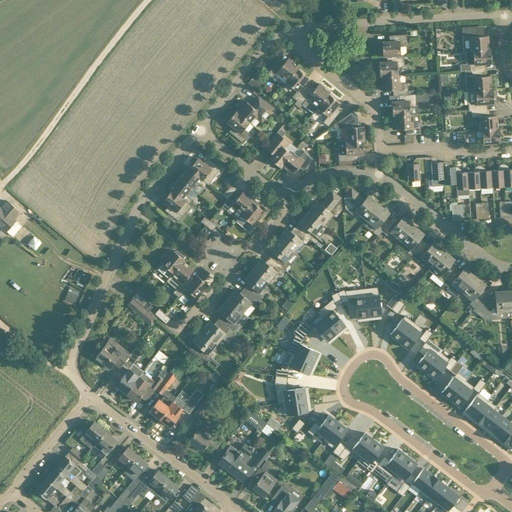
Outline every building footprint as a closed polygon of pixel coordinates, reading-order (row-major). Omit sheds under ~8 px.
[(470,37),(471,51),(491,49),(489,49),(488,36),(478,36),(477,26),(462,27),(463,37),(470,37)] [(382,42),(383,56),(400,55),(400,47),(407,46),(407,44),(406,34),(391,35),(392,41),(382,42)] [(492,63),(491,49),(471,51),(465,51),(466,64),(460,64),(460,71),(464,71),(480,70),(482,70),(481,64),(492,63)] [(404,55),(400,55),(383,56),(389,56),(389,62),(379,62),(380,76),(400,75),(398,75),(397,67),(404,67),(404,55)] [(267,74),(272,78),(277,72),(287,81),(286,82),(297,68),(298,69),(299,67),(288,58),(281,66),(277,62),(267,74)] [(308,77),(298,69),(297,68),(286,82),(297,91),(292,97),(297,101),(306,89),(302,85),(308,77)] [(480,76),(480,70),(464,71),(466,91),(475,91),(475,90),(493,89),(491,89),(490,76),(480,76)] [(248,83),(255,90),(263,80),(255,74),(248,83)] [(400,83),(400,75),(380,76),(382,76),(383,90),(393,89),(393,96),(401,95),(408,95),(408,94),(407,83),(400,83)] [(303,103),(314,112),(317,107),(328,94),(330,92),(319,83),(312,91),(308,87),(306,89),(297,101),(295,104),(300,108),(303,103)] [(493,90),(493,89),(475,90),(475,91),(476,104),(468,104),(469,111),(486,110),(484,110),(484,104),(494,103),(497,103),(496,90),(493,90)] [(417,106),(417,102),(429,101),(428,93),(408,94),(408,95),(401,95),(402,101),(392,102),(393,116),(412,114),(412,106),(417,106)] [(339,102),(329,94),(328,94),(317,107),(328,116),(323,122),(328,126),(331,122),(338,114),(333,110),(339,102)] [(262,122),(273,109),(258,96),(251,105),(246,102),(238,112),(237,112),(250,122),(249,123),(251,124),(256,117),(262,122)] [(487,116),(486,110),(469,111),(471,111),(471,117),(479,116),(480,130),(500,129),(498,129),(497,115),(487,116)] [(237,112),(238,112),(236,111),(227,122),(235,128),(231,133),(242,142),(249,135),(250,133),(244,129),(249,123),(250,122),(237,112)] [(345,141),(363,140),(365,140),(364,126),(358,126),(357,115),(353,111),(338,121),(333,125),(335,128),(339,128),(346,127),(347,141),(345,141)] [(413,122),(412,114),(393,116),(395,116),(395,129),(405,129),(406,135),(421,134),(420,122),(413,122)] [(500,143),(500,129),(480,130),(482,130),(482,138),(477,138),(477,144),(483,144),(489,144),(494,143),(500,143)] [(457,145),(464,145),(466,145),(465,131),(457,132),(457,145)] [(267,144),(264,148),(273,155),(270,158),(281,167),(282,166),(292,153),(291,153),(285,148),(290,143),(280,135),(277,132),(267,144)] [(364,154),(363,140),(345,141),(338,141),(339,162),(339,165),(354,164),(354,161),(354,154),(364,154)] [(293,152),(291,153),(292,153),(282,166),(292,174),(299,167),(303,171),(313,159),(304,151),(299,157),(293,152)] [(444,179),(443,162),(436,162),(436,159),(433,156),(424,157),(425,173),(426,180),(431,179),(432,186),(444,185),(443,179),(444,179)] [(189,168),(189,169),(202,180),(203,180),(207,183),(208,184),(221,169),(213,162),(209,159),(205,164),(197,158),(195,157),(192,161),(193,163),(189,168)] [(408,178),(408,181),(420,180),(420,173),(425,173),(424,157),(416,157),(414,161),(414,163),(407,164),(407,170),(405,170),(405,178),(408,178)] [(456,184),(455,167),(448,167),(448,164),(445,161),(443,162),(444,179),(443,179),(444,185),(444,192),(450,192),(450,188),(456,188),(456,184)] [(511,185),(511,168),(508,169),(508,166),(505,163),(503,164),(504,186),(511,185)] [(504,186),(503,164),(501,164),(498,167),(498,170),(491,170),(492,187),(504,186)] [(480,188),(479,165),(477,165),(474,168),(475,171),(467,172),(468,189),(469,188),(480,188)] [(492,187),(491,170),(485,170),(484,168),(481,165),(479,165),(480,188),(492,187)] [(468,189),(467,172),(461,172),(461,169),(457,166),(455,167),(456,184),(456,188),(457,195),(469,195),(469,188),(468,189)] [(207,183),(203,180),(202,180),(189,169),(189,168),(187,167),(178,178),(192,189),(198,183),(202,186),(203,187),(207,183)] [(187,196),(192,189),(178,178),(170,189),(171,190),(189,204),(193,200),(189,197),(187,196)] [(227,200),(231,195),(237,188),(232,184),(222,196),(227,200)] [(351,188),(344,197),(345,208),(353,214),(356,210),(366,219),(378,204),(368,196),(365,199),(364,199),(364,200),(361,200),(358,197),(360,195),(351,188)] [(165,194),(162,199),(163,200),(163,201),(170,207),(167,212),(178,221),(191,206),(189,204),(171,190),(167,196),(165,194)] [(242,214),(253,200),(243,191),(236,199),(231,195),(227,200),(222,207),(227,211),(231,205),(242,213),(242,214)] [(332,191),(325,199),(327,201),(324,204),(322,204),(321,204),(317,201),(308,211),(323,224),(331,213),(335,217),(342,209),(341,198),(332,191)] [(264,209),(253,200),(242,214),(242,213),(240,215),(249,222),(245,228),(254,235),(263,224),(257,218),(264,209)] [(21,212),(7,201),(1,208),(0,206),(0,226),(6,232),(16,220),(15,219),(21,212)] [(390,221),(385,217),(389,213),(388,213),(390,210),(385,206),(383,208),(378,204),(366,219),(376,227),(373,232),(378,236),(382,231),(390,221)] [(315,234),(323,224),(308,211),(300,221),(303,225),(305,227),(302,231),(299,230),(310,238),(321,248),(324,243),(319,237),(315,234)] [(212,231),(216,226),(205,217),(200,222),(212,231)] [(399,220),(398,221),(397,222),(392,218),(390,221),(382,231),(387,236),(391,231),(401,240),(413,225),(402,217),(399,221),(399,220)] [(420,239),(420,238),(423,234),(413,225),(401,240),(411,248),(407,252),(413,257),(423,244),(419,240),(420,239)] [(305,244),(310,239),(310,238),(299,230),(297,228),(293,232),(291,231),(290,231),(287,228),(278,238),(293,251),(301,241),(305,244)] [(275,254),(271,259),(284,269),(288,264),(284,261),(293,251),(278,238),(269,249),(273,252),(273,253),(275,254)] [(332,254),(337,247),(331,242),(325,249),(332,254)] [(428,248),(423,244),(413,257),(418,261),(421,257),(432,265),(444,251),(433,242),(430,246),(429,246),(428,248)] [(158,269),(169,278),(173,272),(183,261),(184,259),(183,258),(183,256),(177,251),(175,251),(173,250),(166,259),(164,259),(161,262),(162,264),(158,269)] [(444,282),(454,270),(450,266),(451,264),(451,263),(454,260),(444,251),(432,265),(428,270),(438,278),(444,282)] [(266,262),(265,262),(261,259),(252,269),(267,281),(275,271),(280,275),(284,269),(271,259),(267,263),(266,262)] [(193,270),(183,261),(173,272),(169,278),(166,281),(176,288),(173,292),(179,297),(181,294),(185,289),(192,281),(187,277),(193,270)] [(454,270),(444,282),(448,286),(447,288),(457,297),(462,291),(474,276),(464,268),(461,272),(460,271),(460,272),(458,273),(454,270)] [(249,285),(246,290),(259,300),(263,295),(259,291),(267,281),(252,269),(244,280),(248,283),(247,283),(248,284),(249,285)] [(197,275),(192,281),(185,289),(181,294),(188,300),(186,303),(191,307),(198,299),(197,297),(208,284),(197,275)] [(481,290),(482,289),(485,285),(474,276),(462,291),(472,299),(469,303),(474,308),(484,296),(484,297),(485,296),(481,292),(481,290)] [(76,305),(82,291),(71,286),(64,300),(76,305)] [(377,287),(365,288),(369,316),(381,314),(377,287)] [(344,289),(337,292),(342,303),(349,300),(348,298),(355,298),(357,317),(369,316),(365,288),(345,290),(344,289)] [(240,293),(239,293),(236,290),(227,300),(242,312),(250,302),(254,306),(259,300),(246,290),(242,294),(240,293)] [(474,308),(473,310),(485,320),(491,319),(490,317),(497,316),(496,311),(510,310),(508,291),(495,292),(495,297),(495,298),(495,300),(489,300),(484,297),(484,296),(474,308)] [(147,302),(136,292),(132,297),(143,307),(147,302)] [(333,299),(318,311),(336,333),(345,325),(332,310),(336,306),(342,303),(337,292),(331,295),(333,299)] [(393,295),(386,305),(391,309),(399,299),(393,295)] [(127,305),(139,315),(144,309),(149,314),(144,320),(151,326),(157,320),(140,305),(132,298),(127,305)] [(399,299),(391,309),(397,313),(404,304),(399,299)] [(224,316),(220,320),(233,331),(238,326),(233,322),(242,312),(227,300),(218,310),(222,314),(223,314),(224,316)] [(170,318),(159,309),(155,314),(166,323),(170,318)] [(301,321),(297,327),(306,334),(311,329),(314,326),(327,340),(336,333),(318,311),(304,323),(301,321)] [(404,315),(390,334),(399,341),(413,322),(404,315)] [(236,334),(233,331),(220,320),(217,325),(215,324),(214,323),(214,324),(210,321),(201,331),(216,343),(221,337),(228,343),(236,334)] [(413,322),(399,341),(408,348),(422,329),(413,322)] [(295,334),(287,351),(313,363),(318,352),(300,344),(302,340),(306,334),(297,327),(293,333),(295,334)] [(426,328),(419,338),(425,342),(428,338),(432,333),(426,328)] [(193,349),(192,349),(208,362),(212,357),(208,353),(216,343),(201,331),(193,341),(197,344),(196,345),(197,345),(198,347),(195,351),(193,349)] [(424,355),(417,364),(426,371),(442,349),(428,338),(425,342),(418,351),(424,355)] [(103,347),(95,358),(110,369),(114,364),(119,368),(122,364),(123,363),(130,353),(118,344),(116,347),(108,340),(103,347)] [(497,347),(498,358),(508,357),(506,346),(497,347)] [(122,378),(116,385),(126,393),(135,382),(139,377),(142,372),(132,365),(141,353),(134,348),(130,353),(123,363),(122,364),(129,369),(122,378)] [(442,349),(426,371),(435,378),(444,366),(449,370),(457,361),(451,356),(449,359),(441,352),(443,350),(442,349)] [(283,362),(280,369),(288,370),(290,365),(308,373),(313,363),(287,351),(282,362),(283,362)] [(169,360),(150,386),(155,390),(168,373),(170,371),(175,364),(169,360)] [(455,374),(441,392),(450,399),(466,378),(457,372),(462,365),(457,361),(449,370),(455,374)] [(498,367),(494,372),(499,376),(502,371),(498,367)] [(276,369),(275,376),(287,377),(288,370),(276,369)] [(168,373),(155,390),(161,394),(165,389),(166,390),(177,376),(170,371),(168,373)] [(275,376),(274,383),(277,383),(278,388),(275,389),(278,403),(305,399),(303,387),(287,390),(286,384),(287,377),(275,376)] [(127,393),(126,395),(130,398),(131,397),(137,401),(143,393),(145,390),(144,389),(149,384),(139,377),(135,382),(126,393),(127,393)] [(466,378),(450,399),(459,406),(473,388),(478,392),(486,383),(480,378),(474,387),(465,380),(466,379),(466,378)] [(185,404),(182,409),(183,409),(189,414),(204,394),(196,389),(185,404)] [(478,393),(465,410),(474,417),(487,399),(478,393)] [(199,405),(192,415),(199,420),(214,398),(208,394),(199,405)] [(156,403),(150,411),(155,414),(154,415),(154,418),(159,421),(173,402),(164,395),(160,401),(158,400),(156,403)] [(173,402),(159,421),(163,424),(165,424),(166,423),(170,426),(177,418),(179,415),(178,414),(182,409),(185,404),(176,397),(173,402)] [(305,399),(278,403),(278,404),(282,403),(283,414),(307,411),(305,399)] [(487,399),(474,417),(482,424),(496,406),(487,399)] [(250,401),(238,402),(233,402),(233,411),(238,411),(250,410),(250,401)] [(496,406),(482,424),(491,430),(502,416),(494,410),(496,406)] [(314,421),(307,431),(313,435),(317,431),(325,437),(323,440),(323,441),(338,421),(329,415),(320,426),(314,421)] [(502,416),(491,430),(500,437),(511,420),(511,419),(510,422),(502,416)] [(299,418),(292,428),(297,432),(304,423),(299,418)] [(260,431),(266,424),(260,419),(254,427),(260,431)] [(511,420),(500,437),(508,443),(511,438),(511,420)] [(338,421),(323,441),(332,447),(347,428),(338,421)] [(85,432),(79,439),(91,449),(94,445),(105,431),(94,422),(85,431),(85,432)] [(215,451),(224,439),(203,423),(189,441),(202,450),(207,444),(215,451)] [(106,432),(105,431),(94,445),(101,451),(98,454),(102,458),(108,451),(110,449),(117,441),(111,436),(112,434),(108,431),(106,432)] [(365,432),(352,448),(361,455),(357,461),(374,439),(365,432)] [(374,439),(357,461),(372,472),(377,465),(379,463),(373,458),(383,446),(374,439)] [(340,442),(333,451),(338,456),(345,446),(340,442)] [(224,454),(218,462),(230,471),(239,459),(249,447),(245,443),(239,451),(231,445),(227,450),(224,454)] [(345,446),(338,456),(344,460),(351,450),(345,446)] [(123,462),(128,467),(137,456),(127,447),(118,458),(119,458),(114,464),(118,468),(123,462)] [(251,468),(245,463),(249,457),(248,456),(253,450),(249,447),(239,459),(230,471),(242,480),(251,468)] [(72,448),(68,452),(80,462),(84,457),(72,448)] [(259,468),(265,460),(270,452),(265,448),(253,463),(259,468)] [(379,463),(377,465),(391,476),(407,456),(398,449),(389,460),(384,456),(379,463)] [(68,452),(55,468),(65,476),(82,491),(87,486),(77,478),(82,472),(78,468),(82,464),(80,462),(68,452)] [(147,464),(137,456),(128,467),(123,472),(132,480),(137,475),(147,464)] [(407,456),(391,476),(402,484),(405,480),(404,479),(407,474),(416,463),(407,456)] [(271,474),(271,475),(266,471),(271,464),(265,460),(259,468),(250,479),(256,484),(253,488),(264,496),(272,486),(271,486),(277,478),(271,474)] [(96,476),(104,466),(99,461),(95,467),(91,471),(95,475),(96,476)] [(109,470),(104,466),(96,476),(100,480),(99,482),(109,470)] [(60,483),(65,476),(55,468),(46,479),(56,487),(66,496),(71,500),(73,502),(77,497),(60,483)] [(423,468),(412,482),(421,489),(418,492),(419,493),(432,475),(423,468)] [(142,490),(139,493),(143,497),(148,491),(154,495),(168,479),(158,470),(151,478),(148,481),(149,482),(144,487),(142,489),(142,490)] [(319,511),(314,508),(323,496),(325,498),(336,484),(351,494),(357,487),(332,470),(305,508),(309,511),(308,511),(319,511)] [(402,484),(396,491),(402,495),(412,482),(411,481),(413,478),(407,474),(404,479),(405,480),(402,484)] [(95,475),(87,486),(92,490),(99,482),(100,480),(96,476),(95,475)] [(432,475),(419,493),(427,499),(441,482),(432,475)] [(48,496),(56,487),(46,479),(36,490),(55,506),(58,502),(52,496),(50,498),(48,496)] [(178,487),(168,479),(154,495),(159,499),(163,503),(168,497),(168,498),(171,495),(178,487)] [(123,502),(137,485),(132,481),(122,493),(118,498),(123,502)] [(441,482),(427,499),(428,499),(429,498),(436,504),(436,505),(436,506),(449,488),(441,482)] [(114,485),(111,489),(118,496),(122,493),(114,485)] [(142,490),(142,489),(137,485),(123,502),(128,507),(142,490)] [(191,485),(182,496),(195,507),(191,511),(208,511),(209,511),(194,498),(200,492),(191,485)] [(290,511),(292,509),(291,509),(297,500),(288,493),(290,491),(281,485),(270,501),(277,506),(271,511),(290,511)] [(449,488),(436,506),(444,511),(445,511),(454,501),(457,504),(460,499),(457,496),(458,495),(449,488)] [(61,511),(71,500),(66,496),(57,508),(61,511)] [(89,511),(90,511),(95,506),(85,498),(80,504),(72,511),(89,511)] [(114,511),(115,511),(123,502),(118,498),(110,508),(108,506),(102,511),(100,510),(98,511),(90,511),(89,511),(114,511)] [(123,502),(115,511),(114,511),(123,511),(128,507),(123,502)] [(187,511),(185,510),(177,503),(173,507),(178,511),(187,511)]
